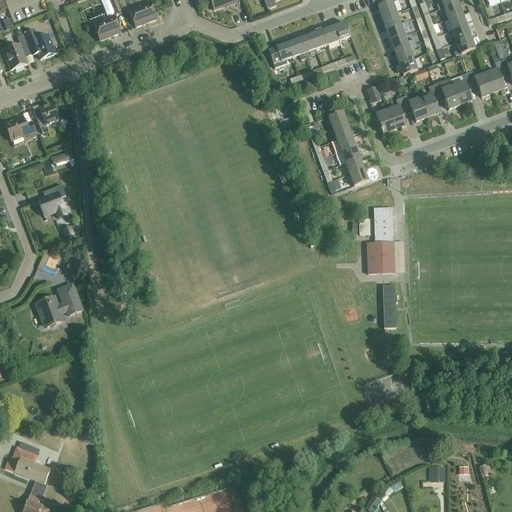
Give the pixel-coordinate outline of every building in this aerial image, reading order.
[(105,0),(108,6),(113,5),(116,13),(122,11),(118,0),(105,0)] [(235,4),(242,1),(241,0),(209,0),(214,12),(229,6),(229,7),(236,4),(235,4)] [(274,3),(282,0),(264,0),(268,11),(276,8),(274,3)] [(407,0),(411,9),(416,7),(413,0),(407,0)] [(438,12),(443,10),(458,5),(456,0),(439,0),(442,5),(436,7),(438,12)] [(128,11),(135,29),(156,21),(149,3),(128,11)] [(377,8),(382,20),(396,15),(401,13),(398,3),(393,5),(392,3),(377,8)] [(102,4),(84,6),(85,18),(99,17),(98,12),(103,12),(102,4)] [(424,4),(419,6),(423,15),(428,14),(424,4)] [(443,10),(448,22),(462,16),(458,5),(443,10)] [(416,7),(411,9),(414,18),(419,17),(416,7)] [(382,20),(386,31),(400,26),(396,15),(382,20)] [(448,22),(452,33),(466,28),(462,16),(448,22)] [(507,21),(505,16),(495,20),(497,25),(507,21)] [(93,25),(100,43),(121,35),(114,17),(93,25)] [(425,20),(428,29),(433,27),(429,18),(425,20)] [(416,23),(420,32),(424,30),(421,21),(416,23)] [(345,24),(333,28),(338,43),(350,39),(345,24)] [(386,31),(390,43),(404,38),(400,26),(386,31)] [(433,27),(428,29),(431,38),(436,37),(435,35),(439,33),(437,26),(433,27)] [(333,28),(322,33),(327,47),(338,43),(333,28)] [(452,33),(456,45),(471,39),(466,28),(452,33)] [(424,30),(420,32),(423,41),(428,40),(424,30)] [(24,35),(26,41),(30,53),(36,51),(40,62),(55,56),(48,37),(37,41),(34,32),(24,35)] [(322,33),(310,37),(315,51),(327,47),(322,33)] [(19,46),(3,52),(11,73),(27,66),(25,59),(31,57),(29,50),(24,36),(17,39),(19,46)] [(310,37),(299,41),(304,56),(306,61),(311,59),(309,54),(315,51),(310,37)] [(390,43),(394,54),(409,49),(404,38),(390,43)] [(471,39),(456,45),(459,52),(453,53),(455,58),(460,56),(461,57),(475,51),(471,39)] [(299,41),(287,45),(292,60),(304,56),(299,41)] [(433,43),(436,52),(441,50),(438,41),(433,43)] [(425,46),(428,55),(433,53),(429,44),(425,46)] [(292,60),(287,45),(275,50),(268,53),(274,71),(287,66),(286,62),(292,60)] [(394,54),(399,66),(413,61),(409,49),(394,54)] [(441,50),(436,52),(440,61),(445,60),(441,50)] [(433,53),(428,55),(431,64),(436,63),(433,53)] [(502,55),(497,57),(499,63),(504,76),(509,74),(511,82),(511,66),(507,68),(504,61),(502,55)] [(354,57),(345,61),(347,65),(356,62),(354,57)] [(496,72),(485,76),(492,95),(504,91),(499,78),(504,76),(499,63),(497,57),(492,59),(496,72)] [(347,65),(345,61),(335,64),(337,69),(347,65)] [(413,61),(399,66),(403,78),(417,73),(413,61)] [(331,66),(322,69),(324,74),(333,70),(331,66)] [(324,74),(322,69),(312,72),(314,77),(324,74)] [(472,73),(466,75),(471,88),(476,87),(481,99),(492,95),(485,76),(474,80),(472,73)] [(308,74),(299,78),(301,82),(310,79),(308,74)] [(464,84),(452,88),(460,107),(471,103),(466,90),(471,88),(466,75),(461,77),(464,84)] [(301,82),(299,78),(289,81),(291,86),(301,82)] [(439,85),(434,87),(439,101),(444,99),(448,112),(460,107),(452,88),(441,92),(439,85)] [(431,96),(420,100),(427,120),(438,115),(433,102),(439,101),(434,87),(428,89),(431,96)] [(376,88),(374,89),(366,92),(371,105),(381,102),(376,88)] [(406,98),(401,100),(406,113),(411,111),(416,124),(427,120),(420,100),(409,104),(406,98)] [(398,108),(387,112),(394,132),(405,127),(401,115),(406,113),(401,100),(396,101),(398,108)] [(46,127),(58,123),(52,107),(40,112),(38,107),(32,109),(42,136),(48,133),(46,127)] [(394,132),(387,112),(376,117),(383,136),(394,132)] [(328,119),(332,131),(347,125),(342,114),(328,119)] [(25,142),(37,137),(31,124),(26,126),(23,118),(16,121),(17,122),(5,127),(11,143),(23,138),(25,142)] [(332,131),(337,142),(351,137),(347,125),(332,131)] [(317,126),(307,130),(310,139),(315,137),(321,135),(317,126)] [(315,137),(310,139),(314,148),(318,147),(315,137)] [(337,142),(341,154),(355,148),(351,137),(337,142)] [(363,160),(373,159),(369,141),(360,143),(363,160)] [(341,154),(345,165),(360,160),(355,148),(341,154)] [(315,153),(319,162),(323,160),(323,159),(327,157),(324,151),(320,152),(320,151),(315,153)] [(47,157),(50,169),(77,163),(74,152),(47,157)] [(323,160),(319,162),(322,171),(327,170),(323,160)] [(345,165),(349,177),(364,171),(360,160),(345,165)] [(368,183),(364,171),(349,177),(354,189),(368,183)] [(324,176),(327,185),(335,182),(332,183),(328,174),(324,176)] [(348,184),(346,177),(337,179),(340,187),(348,184)] [(335,182),(327,185),(331,194),(335,193),(335,191),(338,190),(335,182)] [(42,211),(44,218),(56,214),(57,216),(59,217),(64,215),(65,213),(60,200),(66,198),(62,187),(47,193),(49,199),(38,203),(41,211),(42,211)] [(394,263),(398,263),(398,257),(394,257),(392,210),(374,210),(375,245),(367,245),(368,276),(394,275),(394,263)] [(361,222),(362,238),(370,238),(370,222),(361,222)] [(70,241),(81,233),(75,224),(64,232),(70,241)] [(312,240),(313,248),(323,247),(322,239),(312,240)] [(82,263),(80,262),(71,259),(66,270),(77,275),(82,263)] [(395,288),(383,288),(384,332),(396,331),(395,288)] [(44,323),(47,329),(50,328),(52,329),(53,329),(55,328),(56,327),(56,326),(61,324),(59,318),(61,317),(61,316),(66,314),(68,318),(82,312),(76,297),(62,302),(64,306),(58,308),(55,299),(36,307),(40,319),(41,320),(42,321),(44,323)] [(348,320),(360,318),(357,306),(346,308),(348,320)] [(8,461),(4,471),(35,483),(30,495),(29,497),(32,498),(29,503),(27,502),(23,511),(50,511),(42,508),(37,506),(40,500),(37,499),(43,486),(44,487),(50,472),(34,466),(38,457),(40,451),(21,443),(21,444),(19,449),(17,448),(11,463),(8,461)] [(429,469),(429,484),(445,484),(444,469),(429,469)] [(388,487),(379,493),(377,495),(383,505),(383,504),(389,499),(387,497),(392,493),(393,494),(402,489),(399,482),(388,487)] [(374,511),(379,505),(381,508),(383,505),(377,495),(379,493),(374,497),(373,496),(364,510),(366,511),(374,511)]
